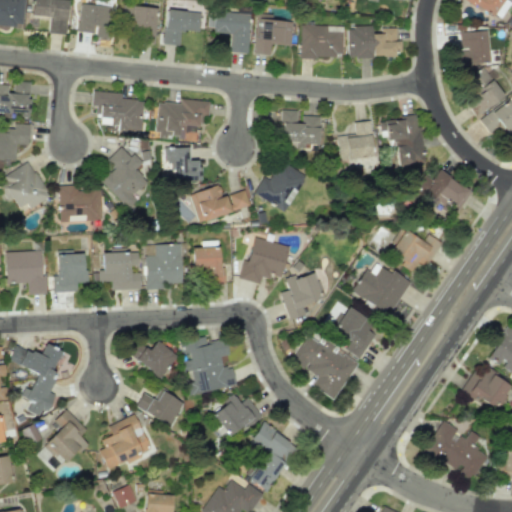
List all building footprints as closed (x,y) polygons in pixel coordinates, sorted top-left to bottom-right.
[(63,33),(65,0),(30,0),(30,15),(48,16),(47,33),(63,33)] [(466,0),(497,20),(510,1),(510,0),(466,0)] [(94,37),(108,38),(110,5),(77,4),(76,31),(94,32),(94,37)] [(155,8),(123,4),(121,26),(152,29),(155,8)] [(245,53),(248,6),(236,6),(235,11),(207,10),(206,31),(228,32),(227,52),(245,53)] [(161,44),(177,45),(178,30),(197,31),(198,11),(163,10),(161,44)] [(251,54),(267,55),(268,44),(288,45),(290,21),(269,20),(270,13),(254,13),(251,54)] [(340,25),(298,24),(297,56),(339,58),(340,25)] [(394,56),(393,28),(378,28),(378,33),(370,33),(370,26),(345,27),(345,57),(394,56)] [(487,62),(486,30),(456,31),(457,63),(487,62)] [(502,96),(480,66),(454,85),(476,115),(502,96)] [(28,82),(9,81),(9,84),(0,84),(0,113),(27,114),(28,82)] [(139,132),(140,99),(119,99),(119,92),(90,91),(90,105),(94,105),(93,118),(115,119),(114,131),(139,132)] [(476,118),(486,133),(498,124),(509,140),(511,137),(511,107),(505,98),(476,118)] [(207,101),(177,99),(177,103),(155,101),(152,136),(181,138),(182,130),(195,131),(196,113),(205,114),(207,101)] [(315,144),(317,116),(296,115),(296,110),(278,109),(277,146),(302,147),(303,144),(315,144)] [(395,165),(422,162),(419,126),(414,126),(414,116),(376,119),(378,131),(384,130),(384,140),(393,140),(395,165)] [(333,136),(336,159),(371,155),(367,120),(351,122),(352,134),(333,136)] [(26,124),(11,123),(11,131),(0,130),(0,159),(13,159),(13,144),(26,144),(26,124)] [(124,208),(133,199),(130,195),(145,181),(132,169),(139,162),(130,152),(127,156),(118,146),(104,159),(111,167),(97,180),(124,208)] [(161,148),(162,175),(170,174),(170,180),(197,179),(196,160),(185,160),(185,147),(161,148)] [(47,196),(25,161),(2,176),(6,184),(1,187),(15,209),(24,203),(27,208),(47,196)] [(303,176),(278,161),(266,180),(260,177),(251,192),(281,212),(303,176)] [(453,212),(467,190),(432,167),(417,189),(453,212)] [(195,223),(227,211),(222,195),(219,196),(215,184),(184,195),(195,223)] [(98,189),(73,190),(72,185),(55,185),(56,221),(99,220),(98,189)] [(227,194),(233,210),(246,205),(241,189),(227,194)] [(422,267),(438,242),(425,233),(419,241),(400,229),(384,253),(410,270),(415,262),(422,267)] [(286,246),(249,236),(238,279),(257,284),(260,274),(277,279),(286,246)] [(179,286),(178,243),(151,244),(151,255),(142,255),(143,287),(179,286)] [(222,284),(222,272),(216,272),(217,247),(190,247),(189,275),(205,275),(205,283),(222,284)] [(2,251),(3,282),(24,282),(24,294),(44,294),(43,274),(38,274),(38,250),(2,251)] [(80,253),(71,253),(70,250),(52,250),(53,291),(74,291),(74,282),(85,282),(85,272),(81,272),(80,253)] [(137,289),(137,269),(135,269),(135,252),(98,252),(98,281),(108,281),(108,289),(137,289)] [(373,262),(367,272),(362,269),(348,291),(386,315),(407,283),(373,262)] [(319,297),(310,272),(293,278),(292,275),(281,279),(285,289),(277,292),(287,320),(302,314),(299,305),(319,297)] [(356,358),(373,335),(365,329),(369,323),(345,306),(329,329),(347,341),(342,348),(356,358)] [(511,331),(502,327),(486,359),(498,365),(497,366),(511,373),(511,331)] [(309,385),(332,399),(354,363),(334,350),(336,348),(320,337),(316,343),(304,335),(290,359),(315,375),(309,385)] [(195,393),(233,384),(229,366),(220,368),(218,356),(226,355),(223,338),(204,342),(202,336),(178,342),(181,357),(179,357),(183,372),(190,370),(195,393)] [(146,350),(136,341),(126,351),(155,377),(174,357),(155,340),(146,350)] [(5,361),(33,372),(23,398),(27,400),(23,411),(39,417),(49,393),(46,391),(54,371),(50,370),(58,350),(42,343),(37,355),(12,344),(5,361)] [(507,384),(481,367),(478,373),(471,369),(459,388),(491,408),(507,384)] [(141,392),(132,405),(165,427),(180,404),(159,390),(153,401),(141,392)] [(246,396),(236,402),(231,393),(220,400),(223,406),(211,412),(223,435),(257,417),(246,396)] [(51,419),(58,427),(41,443),(61,464),(84,443),(77,436),(83,430),(63,408),(51,419)] [(108,435),(98,439),(101,447),(96,449),(103,467),(147,451),(133,414),(104,425),(108,435)] [(484,455),(470,446),(476,436),(467,431),(462,439),(452,433),(455,429),(439,419),(420,450),(468,480),(484,455)] [(247,439),(263,450),(244,477),(264,490),(283,462),(282,462),(293,444),(259,422),(247,439)] [(511,440),(502,441),(501,460),(494,460),(494,478),(511,478),(511,440)] [(214,485),(198,511),(240,511),(241,511),(243,511),(248,511),(259,493),(244,484),(242,488),(227,480),(221,490),(214,485)] [(109,491),(115,507),(132,501),(126,484),(109,491)] [(169,511),(170,495),(142,494),(141,511),(169,511)]
